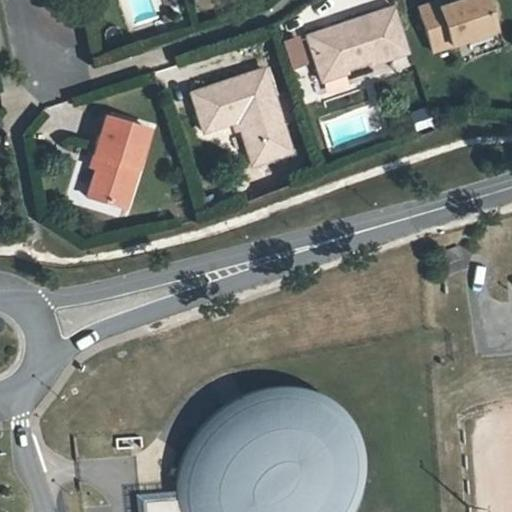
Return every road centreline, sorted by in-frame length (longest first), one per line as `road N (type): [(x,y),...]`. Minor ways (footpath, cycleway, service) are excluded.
road 1 (residential): [(43,363),(150,311),(428,215)]
road 2 (residential): [(428,215),(24,301)]
